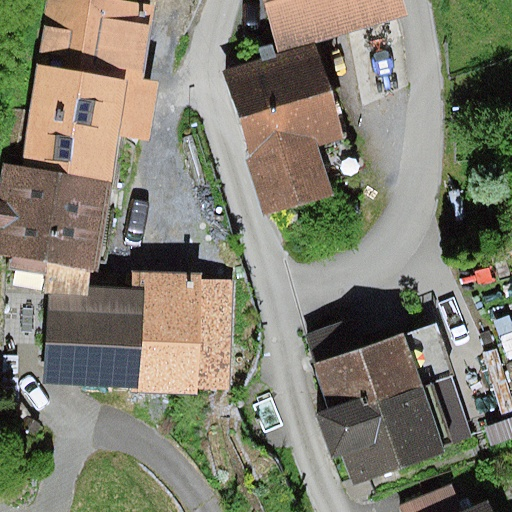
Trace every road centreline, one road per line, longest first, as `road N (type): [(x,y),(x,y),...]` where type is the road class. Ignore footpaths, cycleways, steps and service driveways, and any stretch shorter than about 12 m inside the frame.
road 1 (unclassified): [(276,304),(372,268),(404,232),(425,115),(415,0)]
road 2 (unclassified): [(276,304),(210,91),(208,58),(223,0)]
road 3 (residential): [(205,511),(152,444),(99,430),(79,438),(50,511)]
road 4 (unclassified): [(339,511),(307,439),(276,304)]
